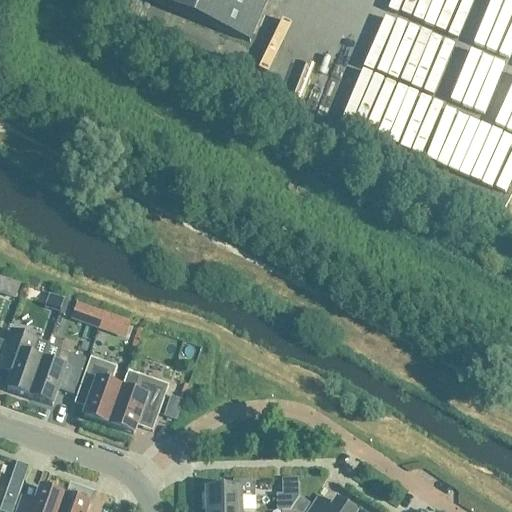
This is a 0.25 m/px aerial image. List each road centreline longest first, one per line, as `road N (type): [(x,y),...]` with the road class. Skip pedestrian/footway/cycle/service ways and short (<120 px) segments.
road 1 (residential): [(454,511),(322,422),(272,404),(215,415),(134,476)]
road 2 (residential): [(0,421),(134,476)]
